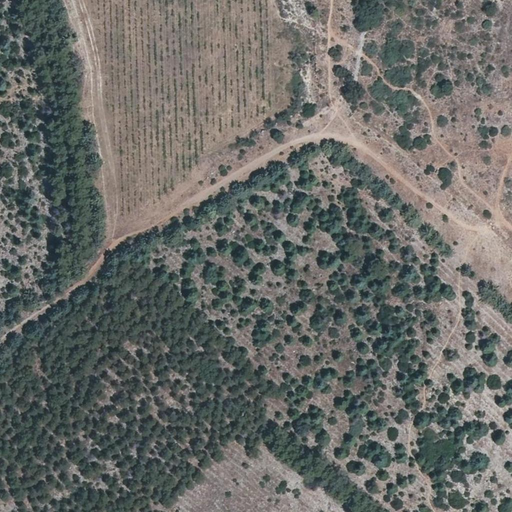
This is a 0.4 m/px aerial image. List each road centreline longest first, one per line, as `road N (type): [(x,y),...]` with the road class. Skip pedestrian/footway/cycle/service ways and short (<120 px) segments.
road 1 (track): [(0,342),(73,293),(130,231),(280,147),(324,135),(360,146),(468,227),(502,218),(511,227)]
road 2 (track): [(80,0),(115,210)]
